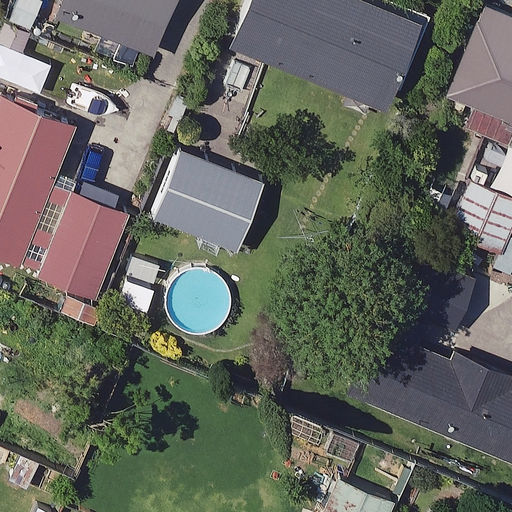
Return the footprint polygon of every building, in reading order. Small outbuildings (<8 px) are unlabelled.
[(66,0),(62,11),(155,52),(177,0),(66,0)] [(433,18),(389,0),(255,0),(239,41),(398,105),(433,18)] [(479,102),(470,123),(511,141),(511,16),(487,6),(452,91),(479,102)] [(53,65),(0,44),(0,77),(42,94),(53,65)] [(75,124),(3,93),(0,101),(0,252),(96,293),(130,215),(51,181),(75,124)] [(266,180),(182,149),(157,216),(241,248),(266,180)] [(511,230),(511,194),(471,178),(450,230),(504,251),(511,230)] [(163,260),(132,252),(119,301),(150,309),(163,260)] [(511,379),(379,323),(351,390),(511,457),(511,379)] [(386,511),(397,486),(356,470),(339,511),(386,511)] [(300,511),(302,510),(262,496),(256,511),(300,511)]
